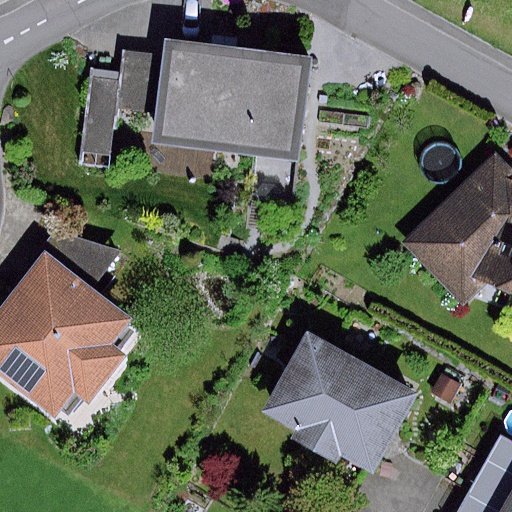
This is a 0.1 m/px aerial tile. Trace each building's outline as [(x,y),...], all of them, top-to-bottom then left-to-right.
[(311,59),(165,40),(163,56),(156,113),(152,145),(298,163),(311,59)] [(156,113),(163,56),(124,52),(121,75),(91,71),(80,157),(111,160),(117,109),(156,113)] [(511,167),(497,161),(407,247),(463,310),(493,283),(511,291),(511,167)] [(46,252),(94,289),(122,254),(60,231),(46,252)] [(94,289),(46,252),(0,309),(0,377),(52,419),(74,391),(89,403),(126,356),(111,344),(131,319),(94,289)] [(417,395),(308,332),(262,412),(295,431),(290,440),(335,466),(342,455),(373,472),(417,395)] [(441,375),(431,392),(450,403),(460,386),(441,375)] [(458,511),(500,511),(511,492),(511,440),(503,435),(458,511)] [(511,511),(511,492),(500,511),(511,511)]
